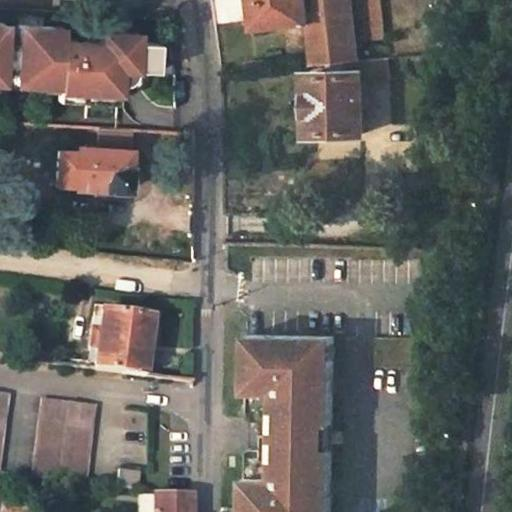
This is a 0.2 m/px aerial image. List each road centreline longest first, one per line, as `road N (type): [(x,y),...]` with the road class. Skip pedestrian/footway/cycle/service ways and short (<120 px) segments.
road 1 (residential): [(196,0),(207,281)]
road 2 (residential): [(207,281),(203,511)]
road 3 (residential): [(0,254),(207,281)]
road 4 (unknown): [(0,378),(205,403)]
road 5 (secondary): [(490,511),(511,328)]
